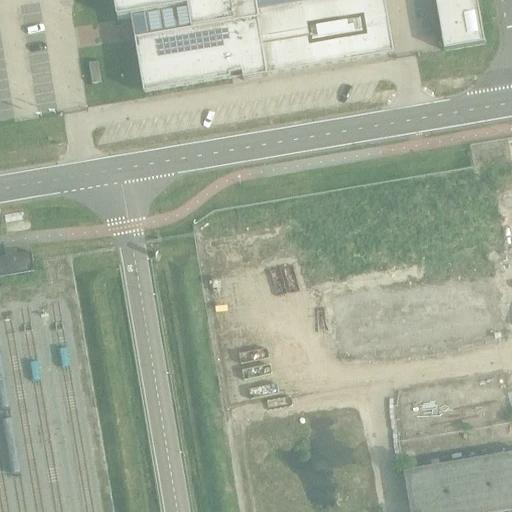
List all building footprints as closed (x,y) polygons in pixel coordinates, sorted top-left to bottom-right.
[(113,0),(117,21),(131,19),(135,41),(144,92),(145,95),(243,79),(244,82),(267,78),(267,77),(390,56),(394,55),(384,0),(113,0)] [(477,0),(435,0),(444,52),(485,46),(477,0)] [(92,86),(102,84),(98,63),(89,65),(92,86)] [(319,278),(425,264),(428,281),(333,294),(341,354),(502,333),(481,179),(309,203),(319,278)] [(0,279),(35,274),(32,254),(0,259),(0,279)] [(511,455),(407,473),(412,511),(499,511),(511,510),(511,455)]
